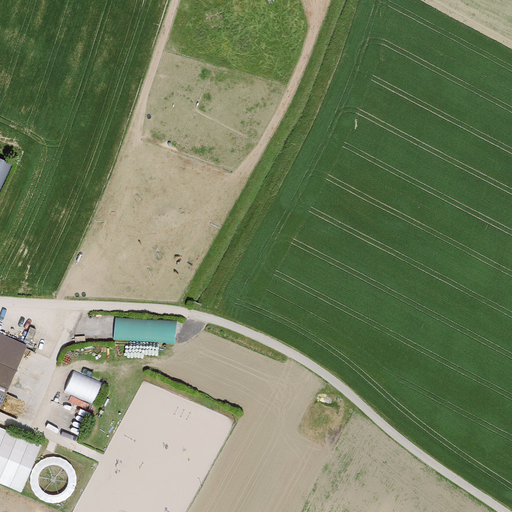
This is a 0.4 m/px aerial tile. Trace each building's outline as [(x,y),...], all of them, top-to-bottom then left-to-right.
[(0,188),(1,189),(14,162),(0,155),(0,188)] [(177,341),(177,318),(116,316),(115,338),(177,341)] [(0,399),(24,347),(25,345),(0,333),(0,399)] [(95,401),(103,380),(74,368),(66,390),(95,401)] [(0,424),(0,479),(24,488),(43,440),(0,424)]
